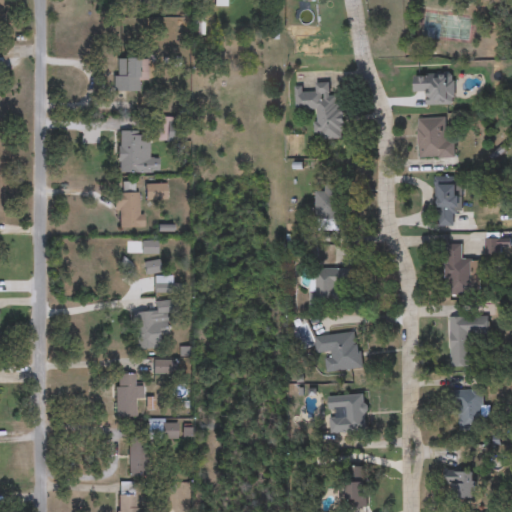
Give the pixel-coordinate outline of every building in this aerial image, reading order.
[(146,82),(137,82),(137,92),(114,92),(114,60),(146,60),(146,82)] [(317,141),(317,111),(296,111),(296,90),(315,90),(315,84),(330,84),(330,96),(342,96),(342,141),(317,141)] [(455,159),(418,159),(418,118),(446,118),(446,141),(455,141),(455,159)] [(149,174),(118,174),(118,132),(149,132),(149,174)] [(462,213),(453,213),(453,226),(436,226),(436,184),(462,184),(462,213)] [(316,193),(325,193),(325,186),(344,185),(344,221),(317,222),(316,193)] [(141,194),(141,228),(116,228),(116,194),(141,194)] [(500,240),(500,255),(486,256),(486,240),(500,240)] [(462,245),(462,260),(481,260),(480,296),(445,296),(446,245),(462,245)] [(311,267),(353,267),(353,285),(339,285),(339,306),(312,307),(311,267)] [(170,333),(160,333),(160,350),(133,350),(132,313),(155,313),(155,302),(170,302),(170,333)] [(471,338),(471,367),(450,367),(450,317),(489,317),(489,338),(471,338)] [(317,356),(315,338),(358,332),(362,369),(326,373),(324,356),(317,356)] [(153,374),(153,361),(171,362),(171,374),(153,374)] [(136,375),(135,386),(143,386),(143,399),(136,399),(136,417),(115,417),(116,375),(136,375)] [(484,391),(484,429),(456,429),(456,391),(484,391)] [(366,433),(330,434),(329,396),(365,395),(366,433)] [(147,440),(147,421),(177,421),(177,440),(147,440)] [(146,439),(146,478),(130,478),(130,439),(146,439)] [(366,468),(366,508),(345,508),(346,468),(366,468)] [(445,474),(476,474),(476,502),(445,502),(445,474)] [(137,511),(118,511),(118,484),(137,484),(137,511)]
